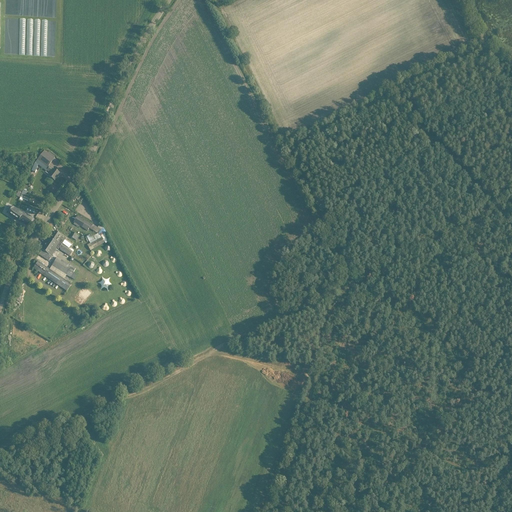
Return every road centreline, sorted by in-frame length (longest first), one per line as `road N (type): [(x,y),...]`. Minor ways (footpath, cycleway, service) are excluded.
road 1 (unclassified): [(0,302),(12,266),(87,155),(165,0)]
road 2 (track): [(351,279),(211,0)]
